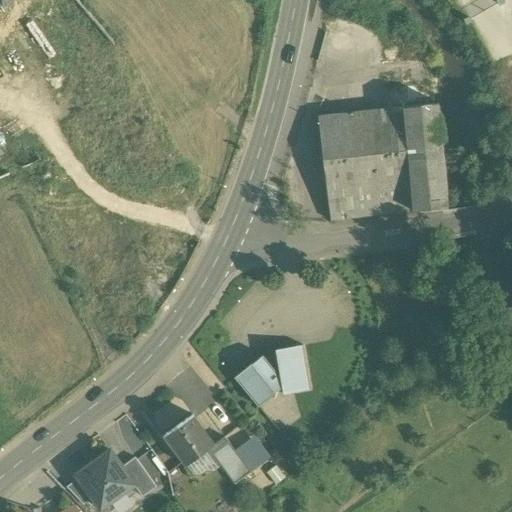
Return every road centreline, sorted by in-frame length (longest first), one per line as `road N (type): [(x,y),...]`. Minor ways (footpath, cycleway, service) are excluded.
road 1 (secondary): [(227,235),(168,340),(0,480)]
road 2 (residential): [(227,235),(291,252),(511,212)]
road 3 (secondary): [(296,0),(274,111),(227,235)]
